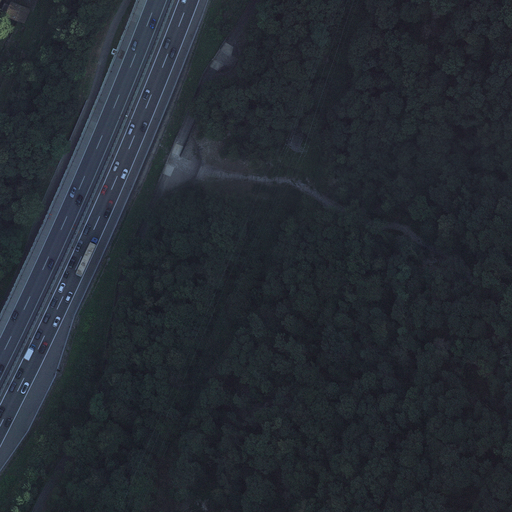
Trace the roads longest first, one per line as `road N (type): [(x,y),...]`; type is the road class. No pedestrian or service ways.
road 1 (track): [(35,511),(97,405),(126,273),(204,79),(254,0)]
road 2 (motorway): [(0,425),(115,179),(187,0)]
road 3 (motorway): [(156,0),(0,359)]
